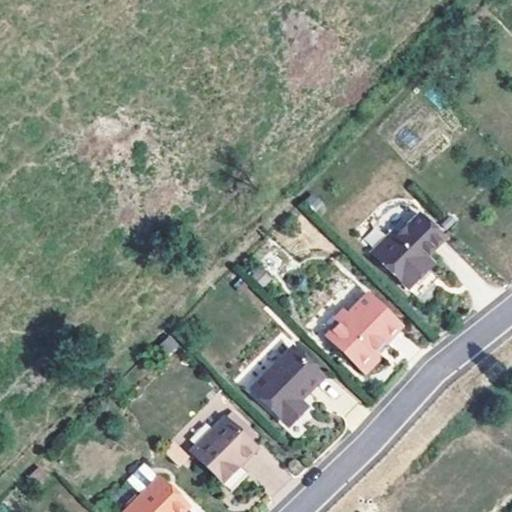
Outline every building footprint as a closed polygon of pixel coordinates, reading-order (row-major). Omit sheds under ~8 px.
[(450,238),(426,213),(400,238),(396,234),(373,254),(410,292),(429,272),(422,265),(450,238)] [(405,328),(371,295),(330,337),(370,373),(381,362),(381,351),(405,328)] [(285,421),(301,406),(297,402),(321,380),(293,352),(253,390),(285,421)] [(301,406),(285,421),(290,428),(306,412),(301,406)] [(232,497),(250,479),(240,469),(256,454),(226,423),(192,456),(232,497)] [(146,496),(159,483),(141,464),(128,477),(146,496)] [(146,496),(128,511),(184,511),(187,510),(159,483),(146,496)]
